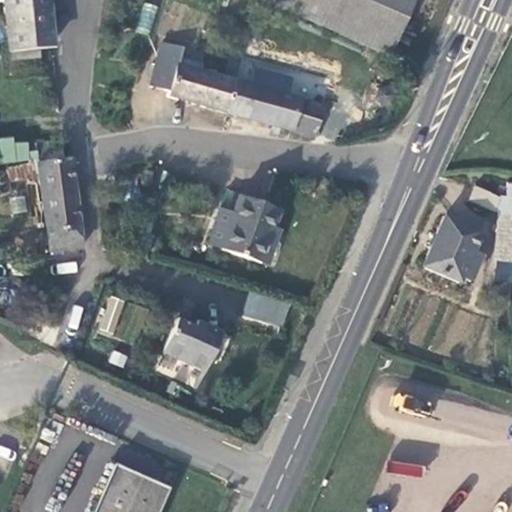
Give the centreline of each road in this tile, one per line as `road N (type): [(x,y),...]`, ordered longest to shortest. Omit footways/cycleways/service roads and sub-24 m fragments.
road 1 (secondary): [(260,511),(405,169)]
road 2 (residential): [(405,169),(186,141),(86,153)]
road 3 (secondary): [(405,169),(483,0)]
road 4 (residential): [(86,153),(76,0)]
